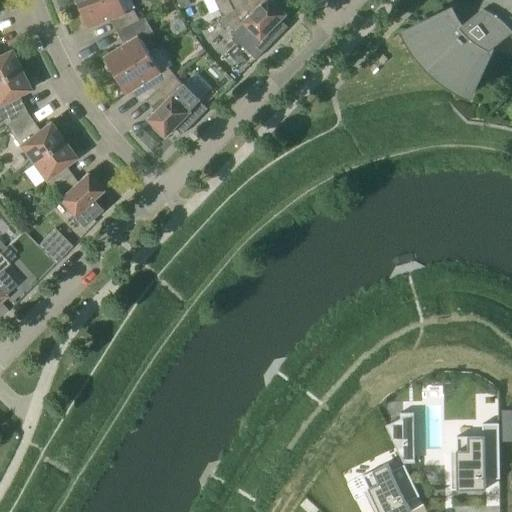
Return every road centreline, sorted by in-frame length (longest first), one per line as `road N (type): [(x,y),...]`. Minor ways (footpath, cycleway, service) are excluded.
road 1 (residential): [(163,189),(341,10)]
road 2 (residential): [(0,354),(163,189)]
road 3 (residential): [(163,189),(93,112),(51,42),(38,0)]
